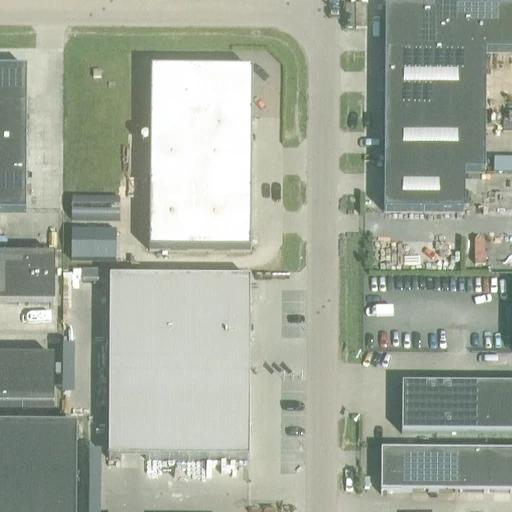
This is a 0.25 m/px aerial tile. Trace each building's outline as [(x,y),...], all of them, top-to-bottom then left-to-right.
[(511,9),(384,8),(382,213),(464,214),(464,174),(484,174),(485,54),(511,54),(511,9)] [(0,69),(0,214),(25,215),(26,70),(0,69)] [(251,71),(149,71),(148,252),(250,253),(251,71)] [(98,124),(98,112),(75,111),(75,123),(98,124)] [(76,145),(98,146),(98,134),(77,133),(76,145)] [(71,199),(70,221),(119,221),(119,199),(71,199)] [(72,234),(72,261),(115,261),(115,234),(72,234)] [(0,306),(53,307),(54,258),(0,257),(0,306)] [(107,460),(248,461),(249,281),(108,280),(107,460)] [(0,358),(0,407),(53,408),(53,359),(0,358)] [(401,435),(511,435),(511,387),(401,386),(401,435)] [(75,511),(76,428),(0,426),(0,511),(75,511)] [(380,496),(381,496),(381,494),(511,494),(511,453),(380,452),(380,496)]
